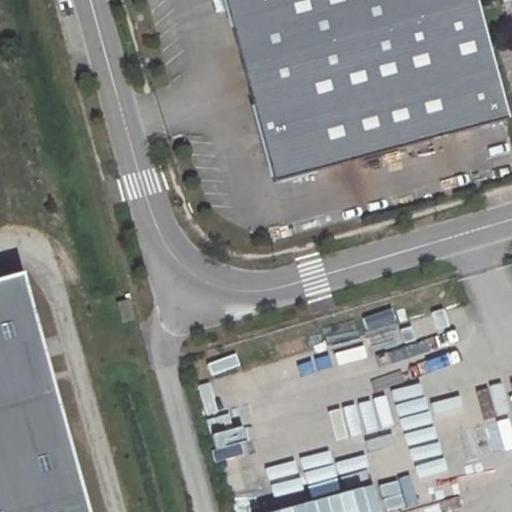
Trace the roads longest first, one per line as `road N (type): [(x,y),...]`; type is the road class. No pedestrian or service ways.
road 1 (unclassified): [(511,220),(262,291),(220,288),(184,268),(158,240),(90,0)]
road 2 (unknown): [(189,90),(226,182),(254,207),(335,194),(491,149)]
